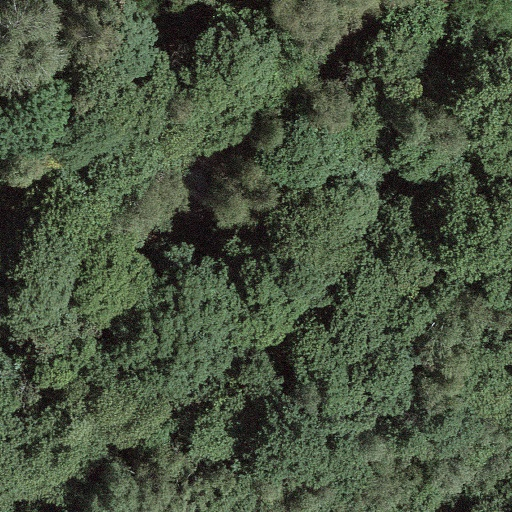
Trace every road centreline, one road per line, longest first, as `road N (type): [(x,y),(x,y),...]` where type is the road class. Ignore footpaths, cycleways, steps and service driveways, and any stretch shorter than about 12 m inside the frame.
road 1 (track): [(368,0),(187,163),(170,199),(175,207),(215,209),(352,161),(384,158),(398,169),(393,190),(193,376),(93,440),(0,475)]
road 2 (track): [(511,440),(360,511)]
